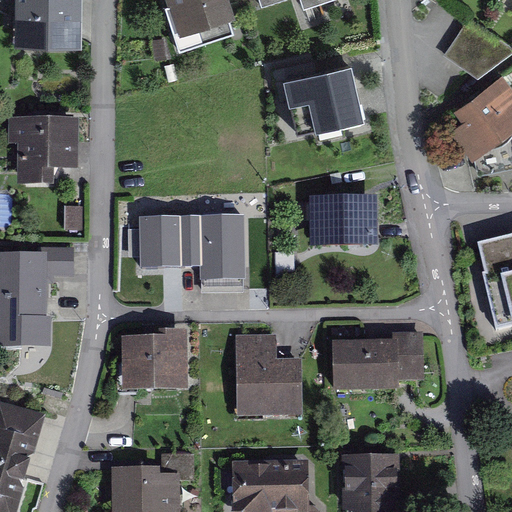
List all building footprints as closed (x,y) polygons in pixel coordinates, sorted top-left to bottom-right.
[(83,0),(23,0),(23,37),(83,38),(83,0)] [(230,0),(171,0),(184,43),(238,27),(230,0)] [(285,77),(297,129),(363,115),(350,62),(285,77)] [(458,120),(476,146),(511,120),(511,84),(505,74),(463,104),(469,112),(458,120)] [(79,112),(12,113),(13,149),(22,149),(22,176),(61,176),(61,160),(80,160),(79,112)] [(85,200),(65,200),(65,223),(85,223),(85,200)] [(373,205),(317,205),(317,243),(373,243),(373,205)] [(140,219),(140,267),(202,266),(202,282),(245,281),(244,217),(140,219)] [(0,248),(0,337),(51,338),(52,268),(76,268),(76,240),(48,240),(48,249),(0,248)] [(511,243),(483,250),(489,278),(485,279),(498,330),(511,326),(511,243)] [(189,327),(127,329),(128,382),(191,380),(189,327)] [(279,329),(239,330),(240,406),(303,405),(303,354),(279,355),(279,329)] [(397,337),(336,338),(336,384),(405,383),(404,373),(426,373),(425,329),(396,329),(397,337)] [(16,511),(48,409),(0,394),(0,511),(16,511)] [(406,511),(407,453),(347,452),(346,511),(406,511)] [(307,456),(234,458),(235,497),(240,497),(237,509),(240,511),(267,511),(272,507),(290,506),(290,511),(319,511),(319,505),(309,506),(307,456)] [(113,460),(115,511),(182,509),(181,470),(164,471),(164,459),(113,460)]
